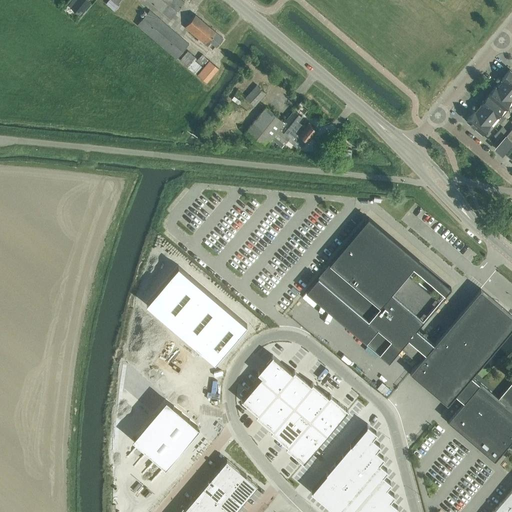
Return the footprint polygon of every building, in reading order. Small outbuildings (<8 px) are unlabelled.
[(87,0),(77,0),(71,8),(79,14),(90,1),(87,0)] [(109,0),(107,4),(115,11),(120,6),(118,5),(122,0),(109,0)] [(148,0),(170,19),(185,2),(182,0),(148,0)] [(137,25),(177,58),(189,44),(149,10),(137,25)] [(216,46),(223,37),(195,15),(185,27),(205,44),(209,40),(216,46)] [(196,58),(188,51),(180,60),(195,73),(202,66),(195,60),(196,58)] [(203,55),(198,61),(203,65),(208,60),(203,55)] [(219,69),(210,61),(198,76),(207,83),(219,69)] [(503,79),(511,86),(511,71),(509,70),(502,78),(503,79)] [(511,96),(511,86),(503,79),(496,87),(510,98),(511,96)] [(258,85),(246,98),(255,107),(267,94),(258,85)] [(488,95),(503,107),(510,98),(496,87),(495,86),(488,95)] [(503,107),(488,95),(481,103),(482,104),(496,116),(503,107)] [(217,126),(218,126),(212,137),(221,142),(227,132),(227,131),(221,128),(223,124),(227,117),(235,102),(238,104),(241,101),(237,98),(236,100),(233,98),(217,126)] [(475,112),(489,123),(496,116),(482,104),(475,112)] [(265,107),(245,131),(264,147),(273,135),(280,127),(284,122),(265,107)] [(284,122),(280,127),(287,134),(289,132),(296,138),(294,140),(303,147),(317,129),(309,122),(306,126),(299,121),(302,117),(294,110),(284,122)] [(489,123),(475,112),(474,111),(467,120),(477,128),(476,129),(480,132),(481,131),(482,132),(489,123)] [(290,136),(280,127),(273,135),(284,144),(290,136)] [(511,128),(496,147),(500,150),(502,148),(504,150),(510,144),(511,145),(511,128)] [(364,221),(318,276),(368,319),(356,332),(379,352),(391,338),(400,346),(418,361),(418,362),(410,371),(410,372),(447,403),(448,403),(455,394),(459,397),(464,401),(448,419),(448,420),(494,459),(511,438),(511,381),(498,398),(480,382),(479,382),(471,375),(511,327),(511,315),(508,312),(481,288),(479,290),(475,295),(474,296),(448,327),(445,330),(443,333),(434,343),(433,343),(423,334),(416,328),(420,323),(439,301),(407,274),(419,260),(368,217),(367,218),(364,221)] [(188,270),(155,308),(224,367),(256,329),(188,270)] [(261,376),(241,399),(257,413),(256,415),(272,429),(271,431),(287,445),(286,447),(304,462),(304,461),(348,409),(331,394),(329,396),(312,382),(311,384),(295,370),(292,372),(274,356),(273,355),(258,372),(261,376)] [(172,409),(139,447),(163,467),(196,429),(172,409)] [(367,424),(310,491),(335,511),(394,511),(399,507),(390,500),(395,494),(387,487),(391,482),(383,475),(388,469),(380,462),(384,457),(376,450),(381,444),(372,438),(377,432),(367,424)] [(233,511),(257,484),(255,483),(252,480),(227,458),(181,511),(233,511)] [(511,511),(511,488),(491,511),(511,511)]
